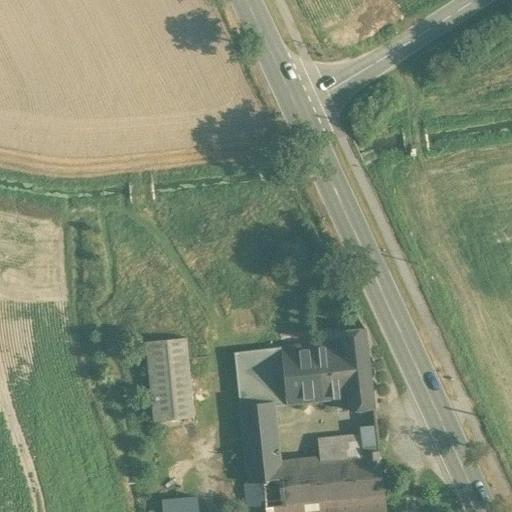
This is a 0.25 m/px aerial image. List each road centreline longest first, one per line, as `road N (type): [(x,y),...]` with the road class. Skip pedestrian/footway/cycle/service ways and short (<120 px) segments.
road 1 (primary): [(303,111),(486,511)]
road 2 (tertiary): [(303,111),(473,0)]
road 3 (primary): [(249,0),(303,111)]
